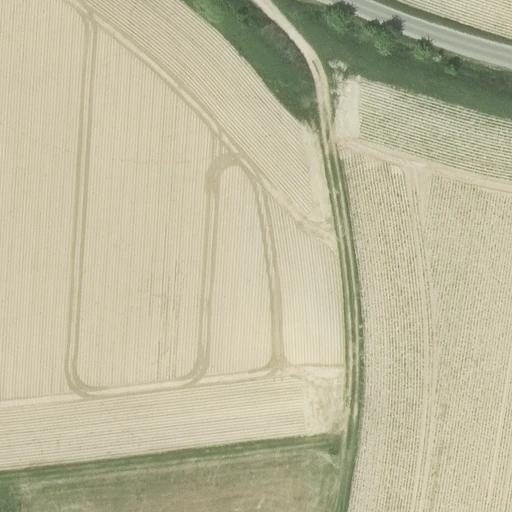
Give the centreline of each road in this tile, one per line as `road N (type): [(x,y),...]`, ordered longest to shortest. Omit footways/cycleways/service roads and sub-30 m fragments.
road 1 (track): [(260,0),(315,67),(336,155),(354,398),(340,511)]
road 2 (track): [(0,483),(351,435)]
